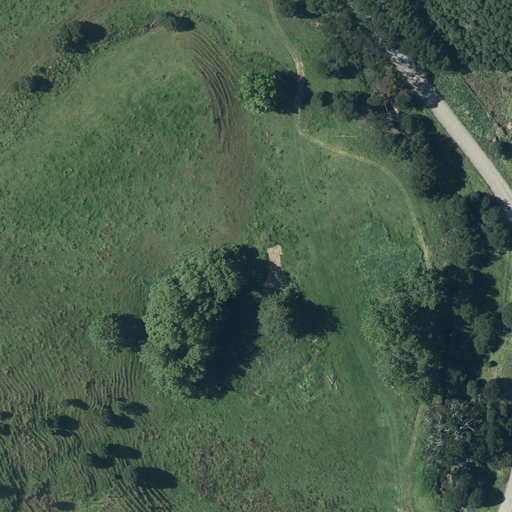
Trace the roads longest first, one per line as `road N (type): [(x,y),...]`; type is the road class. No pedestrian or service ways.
road 1 (track): [(401,511),(293,142),(304,62),(295,39),(244,0)]
road 2 (unclassified): [(352,0),(511,201)]
